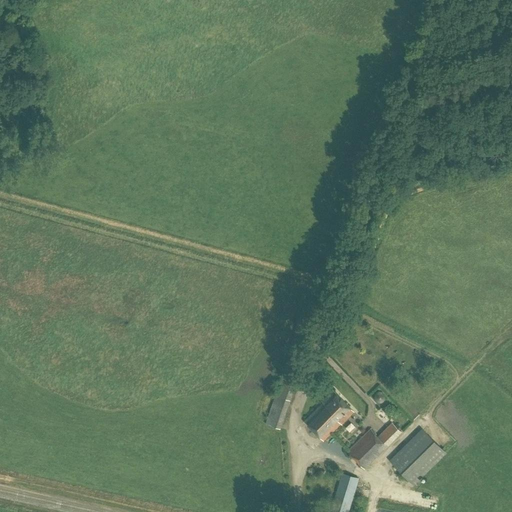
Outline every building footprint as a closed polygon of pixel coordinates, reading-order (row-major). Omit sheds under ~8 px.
[(279,429),(300,371),(286,366),(265,424),(279,429)] [(341,425),(354,412),(333,391),(322,402),(323,403),(304,421),(323,441),(340,423),(341,425)] [(380,403),(388,402),(387,394),(379,395),(380,403)] [(364,469),(402,433),(392,423),(377,437),(370,429),(347,451),(364,469)] [(414,485),(446,453),(422,429),(390,461),(414,485)] [(348,511),(359,478),(341,473),(330,511),(348,511)]
